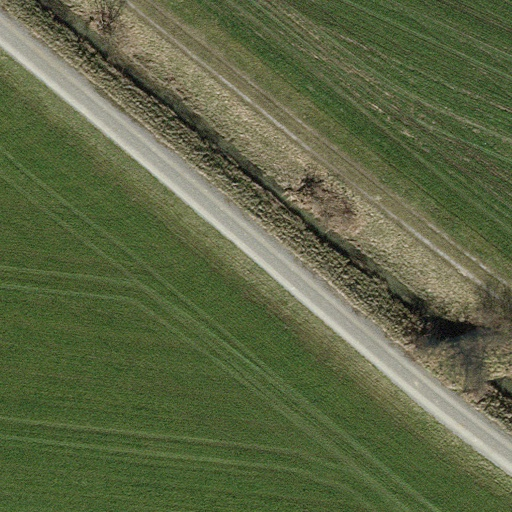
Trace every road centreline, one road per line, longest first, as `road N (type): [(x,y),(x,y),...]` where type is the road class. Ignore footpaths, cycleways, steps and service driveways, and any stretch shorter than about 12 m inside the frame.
road 1 (track): [(511,466),(405,385),(0,31)]
road 2 (track): [(511,302),(142,0)]
